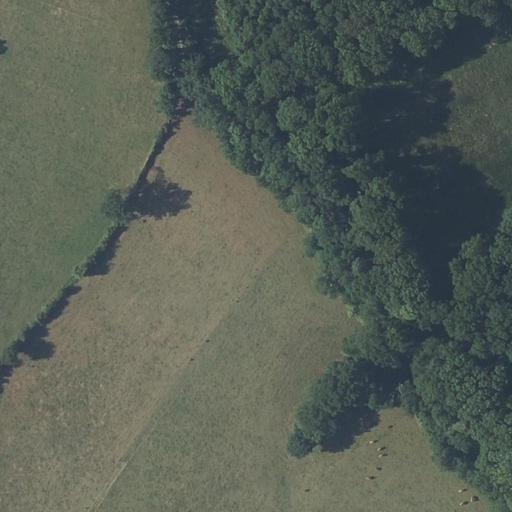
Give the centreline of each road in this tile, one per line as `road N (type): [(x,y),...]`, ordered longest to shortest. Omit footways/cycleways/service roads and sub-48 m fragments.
road 1 (track): [(511,490),(344,226),(204,87),(170,36),(164,0)]
road 2 (track): [(304,0),(396,309)]
road 3 (track): [(326,68),(430,0)]
